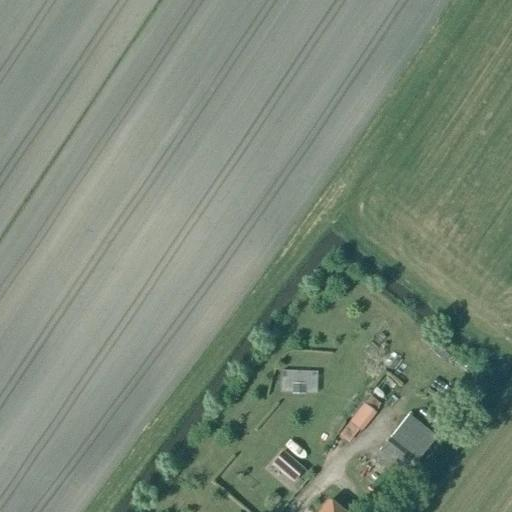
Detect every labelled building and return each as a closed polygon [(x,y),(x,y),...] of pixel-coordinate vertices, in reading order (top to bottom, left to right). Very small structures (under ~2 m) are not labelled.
[(281,371),(281,393),(318,393),(318,371),(281,371)] [(361,434),(377,414),(375,412),(382,405),(371,396),(349,424),(361,434)] [(401,484),(437,439),(408,416),(372,462),(401,484)] [(304,472),(282,453),(271,466),(293,485),(304,472)] [(387,482),(379,476),(371,486),(379,492),(387,482)] [(344,511),(329,500),(319,511),(344,511)]
